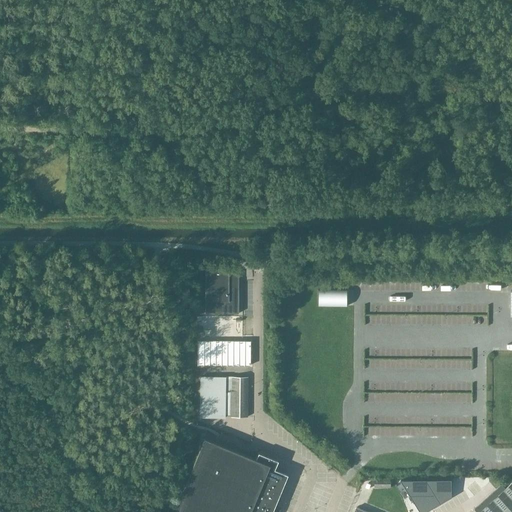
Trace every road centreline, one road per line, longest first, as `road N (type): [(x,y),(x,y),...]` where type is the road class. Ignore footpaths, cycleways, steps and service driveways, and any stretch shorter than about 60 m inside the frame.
road 1 (track): [(0,128),(168,128),(318,92),(511,91)]
road 2 (track): [(0,219),(511,221)]
